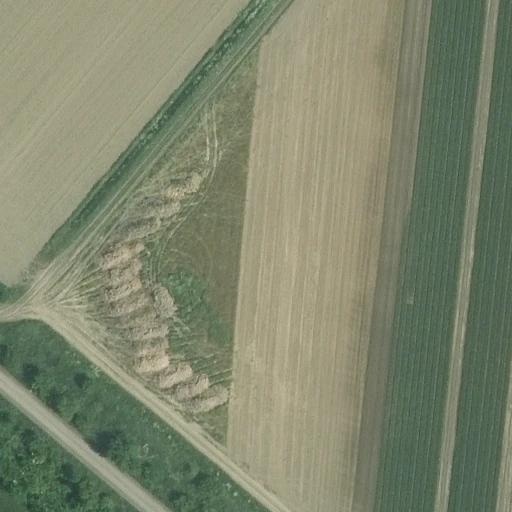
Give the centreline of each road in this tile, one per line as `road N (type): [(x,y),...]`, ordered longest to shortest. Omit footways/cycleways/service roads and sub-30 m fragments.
road 1 (track): [(0,315),(22,307),(282,0)]
road 2 (unclassified): [(153,511),(0,382)]
